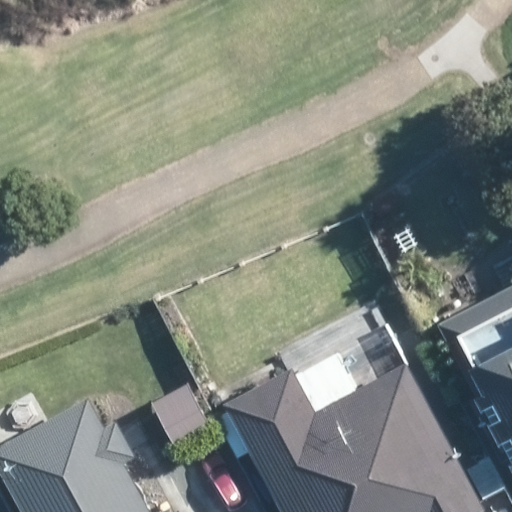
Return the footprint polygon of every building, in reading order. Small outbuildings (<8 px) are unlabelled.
[(511,284),(445,318),(439,321),(476,394),(468,399),(492,442),(493,446),(500,442),(511,464),(511,284)] [(473,511),(483,507),(478,499),(405,362),(313,411),(291,367),(224,403),(282,511),(473,511)] [(132,449),(120,426),(115,417),(101,426),(86,398),(46,419),(0,443),(0,469),(23,511),(179,511),(178,510),(175,511),(148,511),(121,463),(136,455),(132,449)] [(0,429),(1,432),(13,433),(21,426),(24,416),(17,405),(5,404),(0,408),(0,429)] [(501,487),(506,484),(489,455),(479,461),(467,467),(484,497),(501,487)]
